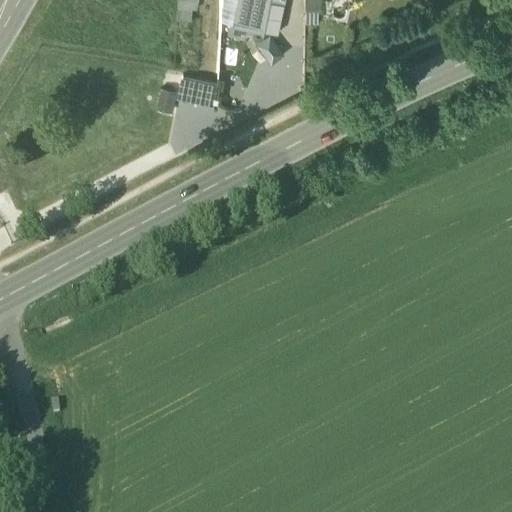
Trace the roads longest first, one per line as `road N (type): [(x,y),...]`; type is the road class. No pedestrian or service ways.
road 1 (secondary): [(511,43),(374,105),(0,299)]
road 2 (residential): [(0,305),(42,435),(29,511)]
